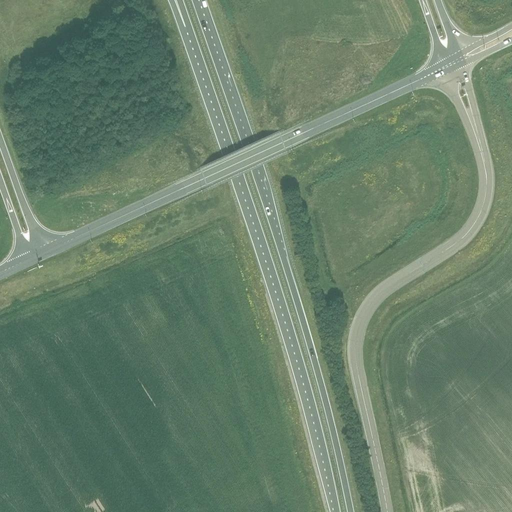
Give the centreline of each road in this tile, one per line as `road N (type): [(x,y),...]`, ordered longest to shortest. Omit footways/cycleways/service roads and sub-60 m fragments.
road 1 (trunk): [(349,511),(300,314),(194,0)]
road 2 (trunk): [(188,26),(283,309),(336,511)]
road 3 (primary): [(42,254),(445,67)]
road 4 (tertiary): [(390,511),(351,342),(368,302),(474,224),(486,186),(476,136)]
road 5 (trunk): [(42,254),(0,137)]
